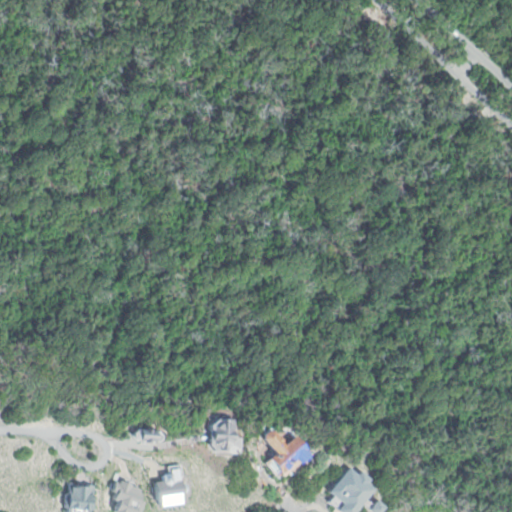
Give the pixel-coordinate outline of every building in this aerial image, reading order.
[(204,420),(228,420),(227,439),(235,439),(235,454),(203,454),(204,420)] [(286,438),(304,457),(275,484),(258,466),(266,459),(251,442),(264,430),(278,445),(286,438)] [(129,431),(129,445),(146,445),(146,431),(129,431)] [(342,471),(350,478),(352,473),(363,482),(360,488),(366,492),(350,511),(335,511),(326,503),(332,496),(325,490),(342,471)] [(114,480),(138,489),(134,497),(140,499),(134,511),(132,511),(128,510),(127,511),(110,511),(115,501),(107,499),(114,480)] [(62,511),(65,484),(93,486),(90,511),(62,511)] [(370,499),(381,506),(377,511),(361,511),(357,509),(362,500),(367,503),(370,499)]
